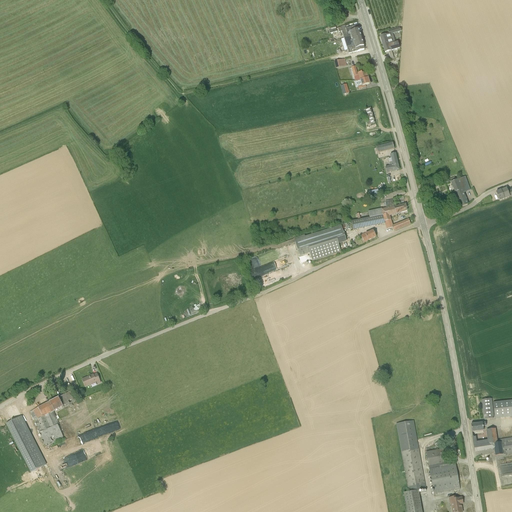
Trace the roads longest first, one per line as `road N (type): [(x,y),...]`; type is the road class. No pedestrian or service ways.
road 1 (unclassified): [(0,406),(128,344),(423,223)]
road 2 (track): [(104,0),(183,93),(370,51)]
road 3 (secondary): [(423,223),(479,511)]
road 4 (secondary): [(423,223),(360,0)]
